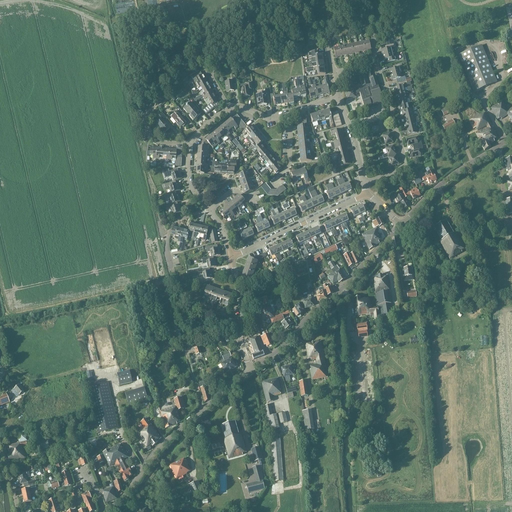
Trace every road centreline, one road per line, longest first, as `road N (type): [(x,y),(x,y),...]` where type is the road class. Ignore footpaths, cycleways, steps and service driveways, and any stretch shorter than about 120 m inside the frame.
road 1 (tertiary): [(249,370),(335,296),(400,225)]
road 2 (tertiary): [(107,511),(162,444),(249,370)]
road 3 (residential): [(363,184),(405,164),(373,58)]
road 4 (residential): [(231,257),(366,192)]
road 5 (tertiary): [(400,225),(453,174),(511,135)]
